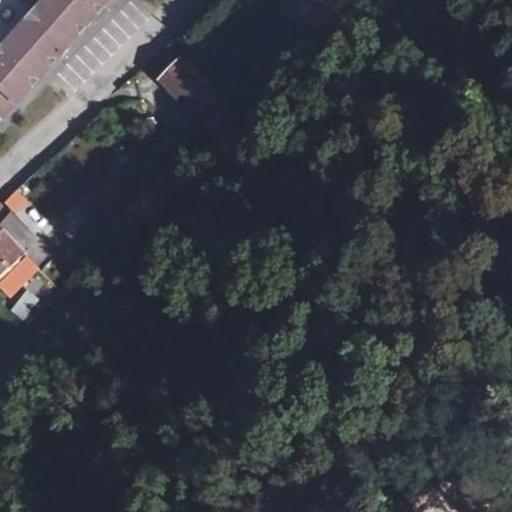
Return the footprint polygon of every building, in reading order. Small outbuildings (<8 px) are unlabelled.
[(46,0),(0,52),(0,58),(6,63),(0,69),(0,112),(4,117),(17,103),(107,0),(46,0)] [(162,80),(168,86),(175,93),(194,111),(207,124),(224,106),(212,94),(180,62),(162,80)] [(175,93),(168,86),(164,89),(171,96),(175,93)] [(224,106),(207,124),(220,137),(237,119),(224,106)] [(173,135),(186,147),(195,137),(182,125),(173,135)] [(186,147),(173,135),(171,134),(155,152),(170,165),(186,147)] [(104,174),(118,185),(130,170),(116,158),(104,174)] [(78,200),(88,215),(109,201),(100,186),(78,200)] [(0,271),(21,251),(0,230),(0,271)] [(26,258),(0,284),(0,286),(11,298),(38,270),(26,258)]
